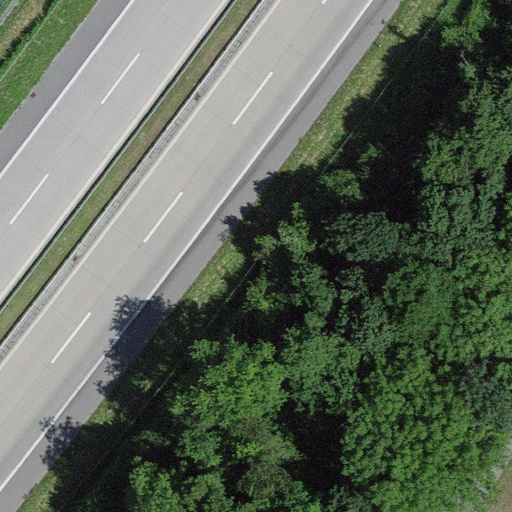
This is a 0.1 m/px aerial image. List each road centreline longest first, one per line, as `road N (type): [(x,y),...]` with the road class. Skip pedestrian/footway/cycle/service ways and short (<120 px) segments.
road 1 (motorway): [(0,424),(327,0)]
road 2 (motorway): [(178,0),(0,233)]
